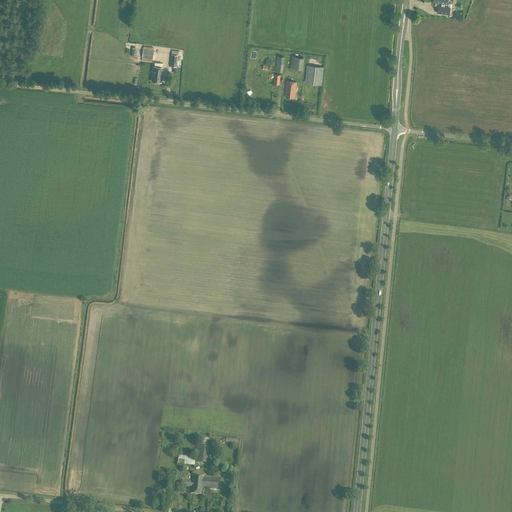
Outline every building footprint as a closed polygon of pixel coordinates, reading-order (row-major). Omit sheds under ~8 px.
[(450,15),(451,7),(438,6),(437,13),(450,15)] [(153,58),(154,51),(143,49),(142,57),(153,58)] [(176,67),(178,51),(172,50),(170,66),(176,67)] [(322,85),(324,67),(308,65),(305,83),(322,85)] [(161,82),(163,67),(153,66),(151,81),(161,82)] [(295,98),(296,82),(287,81),(285,97),(295,98)] [(207,464),(208,448),(197,447),(195,463),(207,464)] [(194,466),(195,457),(178,456),(177,464),(194,466)] [(220,491),(221,479),(192,476),(191,482),(181,481),(181,486),(191,487),(190,494),(202,495),(203,489),(220,491)]
